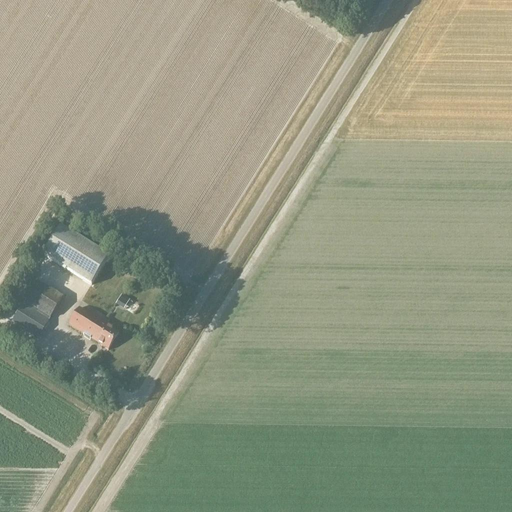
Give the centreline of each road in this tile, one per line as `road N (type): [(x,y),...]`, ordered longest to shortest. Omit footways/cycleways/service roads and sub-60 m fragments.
road 1 (unclassified): [(66,511),(387,0)]
road 2 (unknown): [(0,335),(133,405)]
